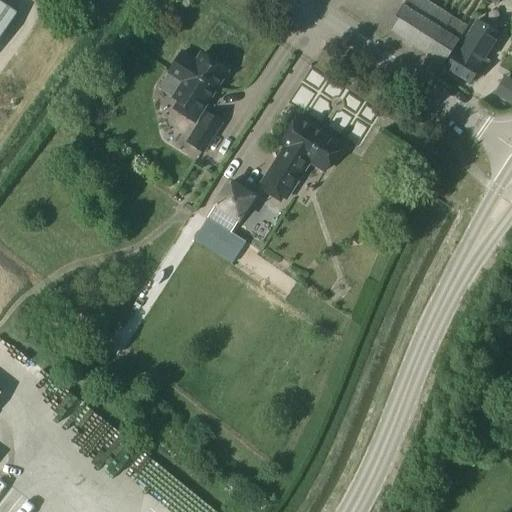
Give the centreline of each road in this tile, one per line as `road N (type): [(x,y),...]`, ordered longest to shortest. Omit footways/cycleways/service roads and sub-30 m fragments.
road 1 (tertiary): [(469,259),(352,511)]
road 2 (residential): [(511,143),(295,0)]
